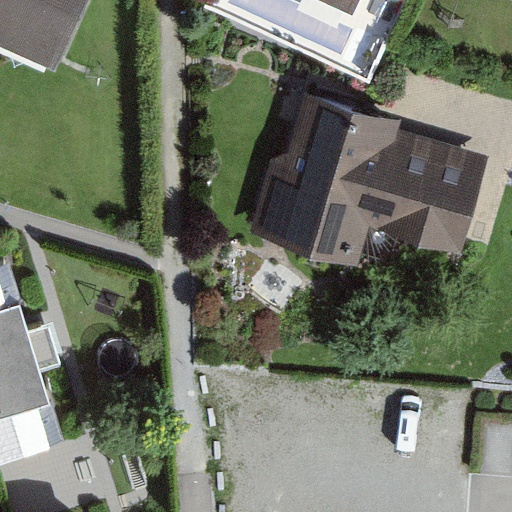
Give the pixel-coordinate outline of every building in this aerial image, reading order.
[(80,0),(0,0),(0,26),(57,52),(80,0)] [(364,0),(305,0),(357,20),(364,0)] [(398,127),(402,113),(307,86),(289,146),(274,155),(253,229),(359,260),(371,219),(462,245),(489,153),(398,127)] [(8,254),(0,256),(0,453),(64,433),(8,254)] [(17,511),(88,488),(73,444),(2,468),(17,511)]
